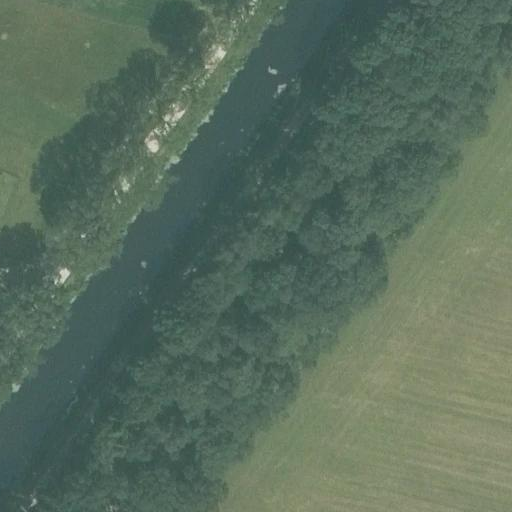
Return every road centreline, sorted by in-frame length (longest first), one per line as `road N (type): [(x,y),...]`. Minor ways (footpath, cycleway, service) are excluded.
road 1 (track): [(19,511),(385,0)]
road 2 (unclassified): [(0,355),(249,0)]
